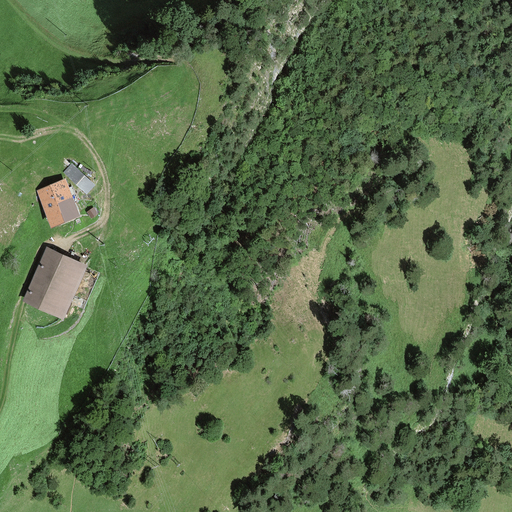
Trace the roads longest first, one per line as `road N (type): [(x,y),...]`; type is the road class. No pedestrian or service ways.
road 1 (track): [(72,130),(177,90),(180,61),(73,53),(10,0)]
road 2 (track): [(0,407),(14,328),(41,247),(91,230)]
road 3 (track): [(0,136),(58,128),(85,141),(107,189),(103,221),(91,230)]
